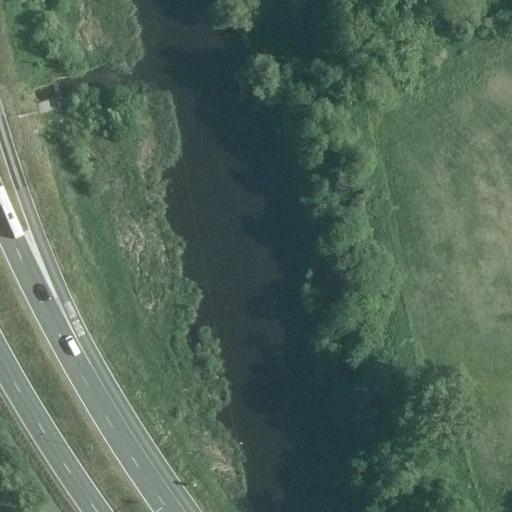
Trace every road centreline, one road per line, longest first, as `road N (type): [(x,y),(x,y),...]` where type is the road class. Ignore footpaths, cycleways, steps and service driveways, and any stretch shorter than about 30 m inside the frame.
road 1 (trunk): [(172,511),(71,353),(0,211)]
road 2 (trunk): [(0,359),(24,409),(96,511)]
